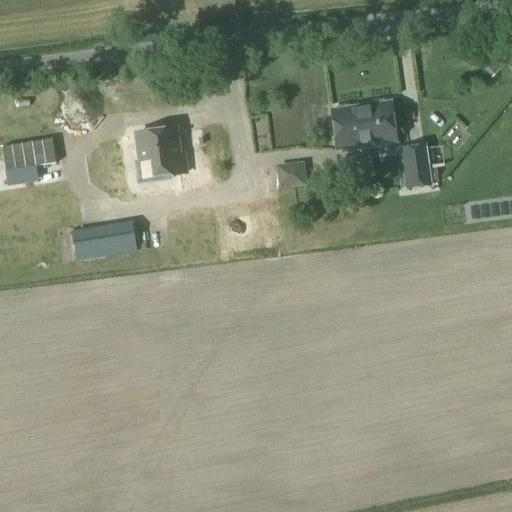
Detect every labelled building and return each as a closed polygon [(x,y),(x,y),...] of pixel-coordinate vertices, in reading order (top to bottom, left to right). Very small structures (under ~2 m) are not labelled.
[(102,84),(103,99),(157,96),(155,74),(123,76),(123,83),(102,84)] [(336,111),(331,112),(337,152),(351,150),(351,151),(380,147),(380,145),(396,143),(390,104),(385,104),(383,102),(374,103),(373,106),(348,109),(346,107),(337,108),(336,111)] [(0,133),(14,130),(10,114),(0,116),(0,133)] [(177,157),(173,130),(133,135),(137,164),(149,162),(151,179),(183,175),(181,156),(177,157)] [(51,138),(1,146),(5,170),(55,162),(51,138)] [(425,147),(401,151),(404,168),(407,190),(431,187),(425,147)] [(16,190),(13,173),(1,175),(4,192),(16,190)] [(48,186),(0,193),(0,229),(66,219),(63,201),(51,203),(48,186)] [(263,192),(163,198),(167,254),(267,247),(263,192)] [(130,222),(74,232),(71,232),(76,260),(135,250),(130,222)]
